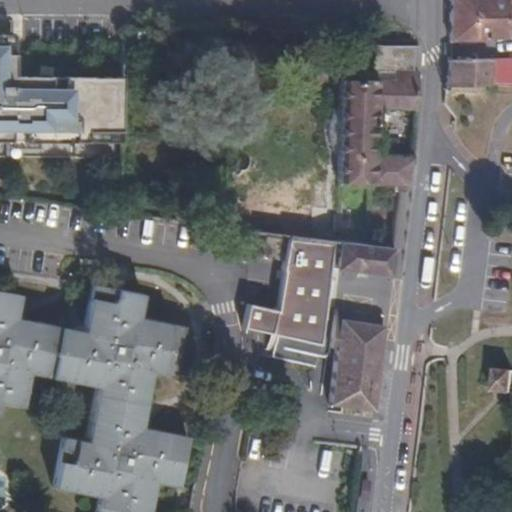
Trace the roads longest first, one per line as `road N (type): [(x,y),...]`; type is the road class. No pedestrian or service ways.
road 1 (tertiary): [(434,0),(380,511)]
road 2 (residential): [(0,247),(215,283),(234,299),(211,511)]
